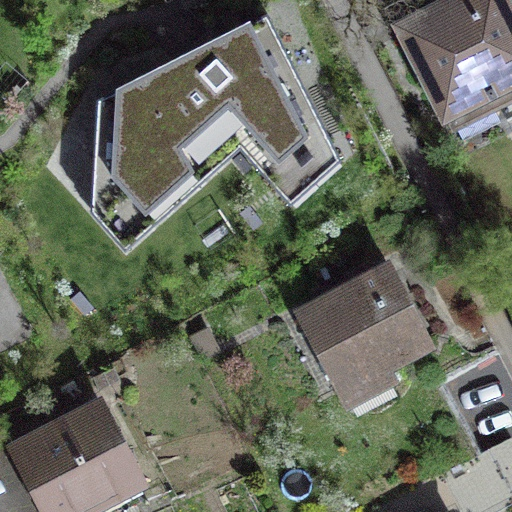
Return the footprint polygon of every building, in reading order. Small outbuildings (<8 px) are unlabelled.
[(442,0),(446,7),(404,29),(447,113),(487,93),(496,109),(500,107),(507,120),(511,117),(511,23),(500,0),(442,0)] [(96,98),(91,175),(149,230),(240,142),(268,180),(328,136),(268,15),(96,98)] [(391,269),(300,317),(339,390),(430,342),(391,269)] [(100,407),(16,449),(48,511),(82,511),(139,483),(100,407)] [(511,480),(494,446),(447,471),(468,511),(495,511),(511,503),(511,480)]
